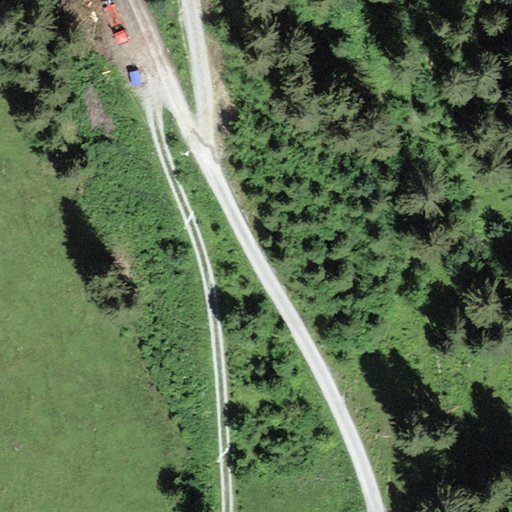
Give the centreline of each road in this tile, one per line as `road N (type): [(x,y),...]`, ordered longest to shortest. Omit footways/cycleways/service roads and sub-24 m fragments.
road 1 (track): [(395,511),(126,0)]
road 2 (track): [(160,64),(190,338),(254,511)]
road 3 (track): [(208,155),(188,0)]
